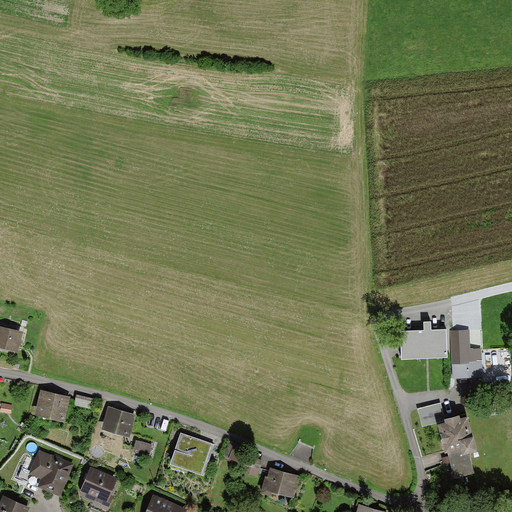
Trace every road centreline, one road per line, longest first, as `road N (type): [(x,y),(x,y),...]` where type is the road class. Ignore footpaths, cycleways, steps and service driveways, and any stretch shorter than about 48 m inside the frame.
road 1 (residential): [(0,371),(148,407),(373,494),(424,497)]
road 2 (track): [(383,316),(366,295),(357,104),(362,0)]
road 3 (residential): [(508,285),(379,321),(424,497)]
